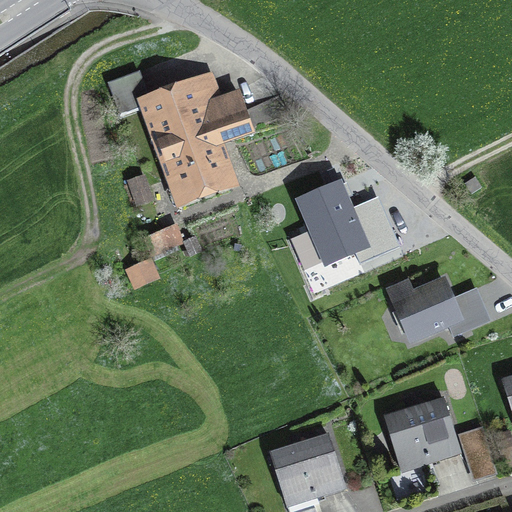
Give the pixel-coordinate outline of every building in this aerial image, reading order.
[(110,84),(121,113),(149,103),(138,74),(110,84)] [(212,81),(149,103),(183,200),(228,184),(213,143),(230,137),(231,141),(253,133),(239,95),(219,102),(212,81)] [(298,193),(324,264),(357,252),(360,262),(402,247),(382,193),(356,203),(346,176),(298,193)] [(128,182),(137,206),(152,200),(144,177),(128,182)] [(475,178),(465,184),(471,194),(481,188),(475,178)] [(175,226),(145,238),(149,250),(180,238),(175,226)] [(195,239),(185,243),(190,254),(199,251),(195,239)] [(130,271),(136,285),(155,277),(148,263),(130,271)] [(443,283),(396,303),(412,340),(448,324),(453,337),(464,332),(443,283)] [(511,378),(503,381),(511,409),(511,378)] [(386,418),(402,472),(460,454),(443,400),(386,418)] [(471,475),(495,468),(482,429),(459,436),(471,475)] [(328,436),(271,454),(289,511),(306,511),(315,509),(312,500),(345,489),(328,436)]
